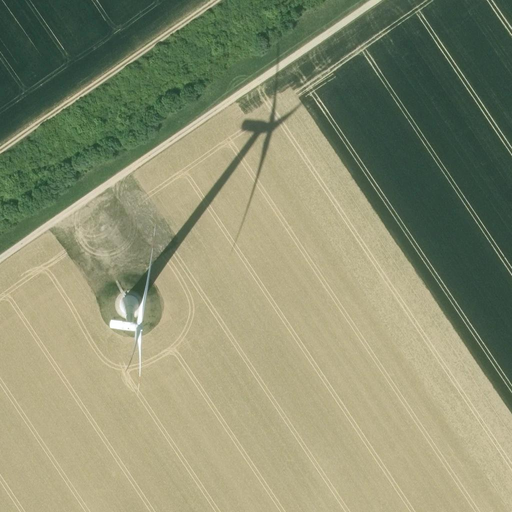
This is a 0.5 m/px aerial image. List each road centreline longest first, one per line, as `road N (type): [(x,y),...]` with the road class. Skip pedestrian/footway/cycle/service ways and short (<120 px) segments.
road 1 (track): [(0,261),(378,0)]
road 2 (track): [(0,152),(219,0)]
